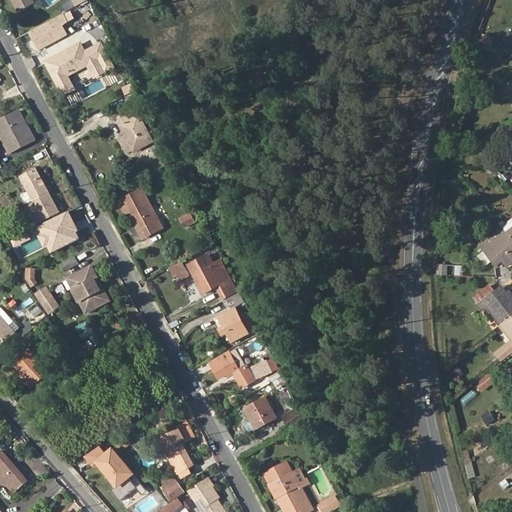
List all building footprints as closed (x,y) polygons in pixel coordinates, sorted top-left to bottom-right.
[(13,0),(20,10),(37,0),(36,0),(13,0)] [(30,27),(38,48),(70,35),(65,22),(76,18),(73,10),(30,27)] [(83,40),(45,58),(63,95),(78,88),(71,73),(84,66),(90,79),(117,66),(103,39),(86,47),(83,40)] [(511,102),(511,91),(506,85),(501,89),(511,102)] [(127,95),(132,105),(142,99),(137,90),(127,95)] [(135,151),(153,141),(136,108),(120,117),(123,124),(121,125),(126,133),(135,151)] [(0,129),(11,151),(34,140),(20,112),(0,121),(0,129)] [(120,136),(130,154),(135,151),(126,133),(120,136)] [(35,224),(59,211),(37,170),(23,177),(37,202),(26,208),(35,224)] [(506,181),(511,177),(506,171),(501,175),(506,181)] [(148,235),(163,227),(143,188),(128,197),(136,211),(148,235)] [(132,213),(145,237),(148,235),(136,211),(132,213)] [(186,227),(195,222),(190,213),(181,218),(186,227)] [(511,227),(511,218),(503,226),(507,231),(511,227)] [(511,261),(511,238),(507,231),(503,226),(479,245),(483,250),(496,266),(503,260),(507,266),(511,261)] [(187,257),(195,253),(191,246),(183,250),(187,257)] [(232,279),(230,280),(221,261),(214,264),(210,255),(190,265),(204,293),(217,286),(224,299),(238,292),(232,279)] [(65,262),(69,269),(78,263),(74,256),(65,262)] [(184,279),(192,275),(184,260),(173,266),(178,275),(181,273),(184,279)] [(87,313),(107,302),(95,277),(98,275),(93,266),(69,279),(87,313)] [(107,302),(111,300),(98,275),(95,277),(107,302)] [(16,289),(22,296),(27,292),(21,285),(16,289)] [(489,285),(472,298),(477,305),(494,292),(489,285)] [(505,295),(508,293),(502,286),(499,288),(505,295)] [(51,312),(59,306),(47,288),(38,294),(51,312)] [(483,312),(488,308),(501,325),(511,315),(511,294),(510,291),(508,293),(505,295),(499,288),(494,292),(477,305),(483,312)] [(31,295),(21,303),(28,312),(38,303),(31,295)] [(35,325),(47,315),(38,303),(28,312),(25,314),(35,325)] [(228,306),(219,312),(221,317),(231,312),(228,306)] [(0,345),(14,333),(8,325),(14,321),(2,307),(0,308),(0,345)] [(234,342),(259,328),(251,314),(241,319),(236,310),(231,312),(221,317),(225,326),(223,328),(226,335),(229,333),(234,342)] [(511,342),(509,345),(511,348),(511,315),(501,325),(511,338),(511,342)] [(14,333),(20,328),(14,321),(8,325),(14,333)] [(511,342),(511,339),(495,353),(501,361),(511,351),(511,348),(509,345),(511,342)] [(130,383),(145,375),(127,340),(112,348),(130,383)] [(29,349),(14,362),(23,373),(33,384),(48,371),(29,349)] [(243,387),(256,381),(238,349),(211,363),(219,378),(227,374),(229,377),(235,373),(243,387)] [(259,378),(269,373),(264,363),(254,367),(259,378)] [(74,376),(79,383),(94,372),(89,366),(74,376)] [(31,386),(33,384),(23,373),(21,374),(31,386)] [(280,386),(286,382),(283,375),(276,379),(280,386)] [(475,384),(480,390),(491,381),(486,375),(475,384)] [(256,428),(276,417),(267,398),(246,409),(256,428)] [(285,416),(292,429),(306,421),(295,399),(287,403),(291,412),(285,416)] [(189,468),(194,464),(181,441),(185,439),(179,429),(162,439),(182,478),(192,473),(189,468)] [(119,485),(133,473),(113,450),(99,461),(119,485)] [(0,475),(14,492),(27,480),(3,452),(0,453),(0,475)] [(295,511),(307,511),(313,509),(299,483),(305,479),(300,469),(293,473),(287,462),(267,472),(273,483),(272,484),(278,497),(285,493),(295,511)] [(218,503),(215,500),(218,498),(220,496),(213,486),(214,485),(210,477),(190,490),(204,511),(227,511),(222,504),(218,503)] [(175,478),(163,486),(166,491),(178,483),(175,478)] [(172,499),(183,492),(178,483),(166,491),(172,499)] [(285,511),(295,511),(285,493),(278,497),(285,511)] [(321,505),(325,511),(329,511),(341,504),(338,499),(335,495),(321,505)] [(159,511),(172,511),(182,504),(178,498),(159,511)] [(191,510),(195,507),(190,500),(186,503),(191,510)]
